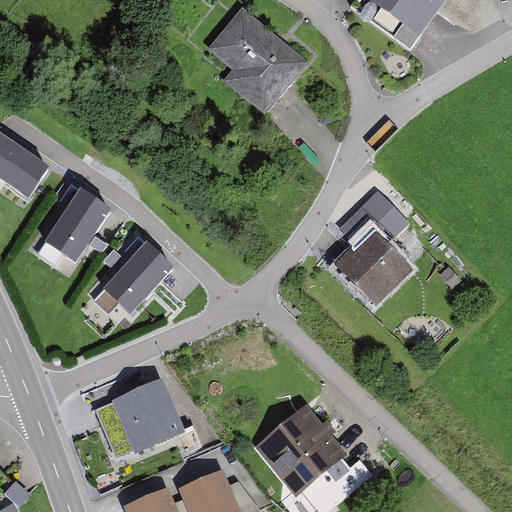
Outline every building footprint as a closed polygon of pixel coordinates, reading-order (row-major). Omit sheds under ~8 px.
[(443,0),(375,0),(367,11),(413,43),(443,0)] [(304,67),(243,19),(213,57),(238,76),(229,87),(266,116),(304,67)] [(0,180),(29,200),(49,171),(0,137),(0,180)] [(83,195),(48,245),(76,264),(111,214),(83,195)] [(409,279),(372,241),(340,272),(376,310),(409,279)] [(147,249),(106,294),(132,317),(172,272),(147,249)] [(162,380),(95,408),(116,458),(183,430),(162,380)] [(342,458),(309,416),(261,453),(294,495),(342,458)] [(241,511),(223,467),(179,486),(189,511),(241,511)] [(177,511),(168,488),(123,506),(125,511),(177,511)]
